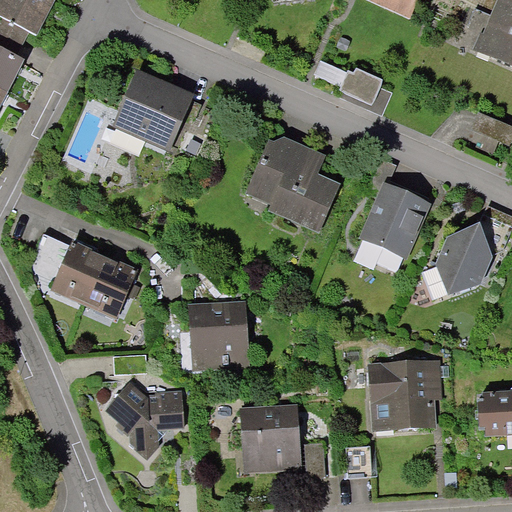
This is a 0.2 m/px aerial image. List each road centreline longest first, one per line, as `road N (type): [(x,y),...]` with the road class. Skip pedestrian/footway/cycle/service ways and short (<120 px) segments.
road 1 (residential): [(99,8),(511,191)]
road 2 (residential): [(95,511),(68,426),(0,280)]
road 3 (residential): [(0,195),(99,8)]
